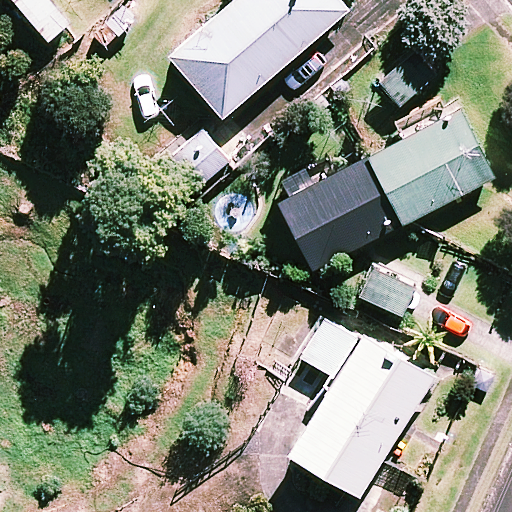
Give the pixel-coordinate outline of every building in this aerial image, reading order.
[(66,21),(48,0),(15,0),(47,38),(66,21)] [(345,6),(339,0),(225,0),(166,51),(219,113),(345,6)] [(136,21),(122,5),(86,35),(100,52),(136,21)] [(435,73),(416,47),(377,76),(396,102),(435,73)] [(310,179),(300,160),(277,172),(287,191),(275,197),(311,265),(489,173),(454,104),(310,179)] [(227,160),(201,128),(156,165),(183,197),(227,160)] [(414,282),(374,259),(356,289),(397,313),(414,282)] [(430,371),(325,308),(274,394),(308,414),(287,450),(357,492),(430,371)]
